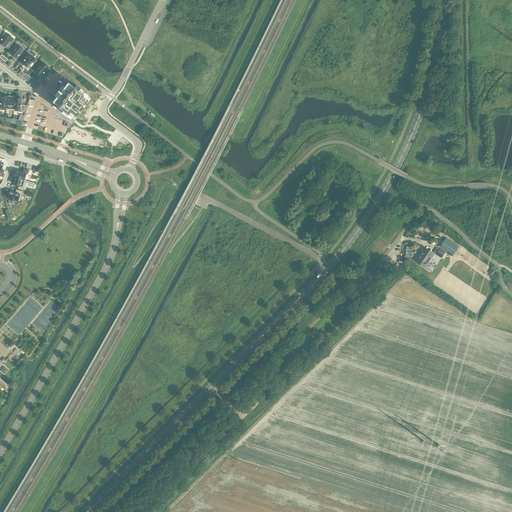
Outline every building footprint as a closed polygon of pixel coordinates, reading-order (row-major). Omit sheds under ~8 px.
[(2,40),(0,41),(0,42),(5,47),(10,41),(11,42),(13,39),(10,37),(11,36),(8,33),(7,34),(6,34),(2,39),(1,39),(2,40)] [(15,48),(10,54),(16,58),(18,55),(19,56),(19,55),(23,49),(22,49),(23,48),(20,46),(19,46),(16,44),(14,47),(15,48)] [(24,60),(22,63),(28,67),(32,61),(34,62),(36,59),(33,57),(33,56),(31,54),(30,55),(29,54),(25,59),(24,59),(24,60)] [(40,65),(36,71),(41,75),(43,73),(44,73),(44,72),(48,67),(47,66),(48,65),(45,63),(44,64),(41,61),(39,64),(40,65)] [(68,82),(53,101),(63,109),(61,111),(66,115),(68,113),(74,118),(81,109),(83,108),(82,108),(89,99),(83,94),(85,92),(80,88),(78,90),(68,82)] [(7,97),(6,110),(13,111),(14,111),(15,97),(15,96),(13,95),(13,98),(8,97),(7,97)] [(13,111),(23,112),(24,105),(21,105),(21,98),(15,97),(14,111),(13,111)] [(16,170),(14,177),(26,180),(25,180),(27,174),(28,174),(29,170),(23,169),(22,172),(16,170)] [(14,177),(12,183),(19,185),(18,189),(23,190),(26,180),(14,177)] [(8,192),(7,196),(8,196),(7,198),(10,199),(10,200),(14,201),(15,200),(20,201),(23,191),(16,189),(15,193),(9,191),(9,192),(8,192)] [(306,221),(309,218),(303,213),(300,216),(306,221)] [(442,245),(440,249),(445,252),(445,253),(451,257),(457,247),(445,238),(441,244),(442,245)] [(425,268),(434,254),(424,248),(415,261),(425,268)] [(440,249),(436,254),(441,258),(445,252),(440,249)] [(4,366),(0,370),(5,374),(8,370),(4,366)]
